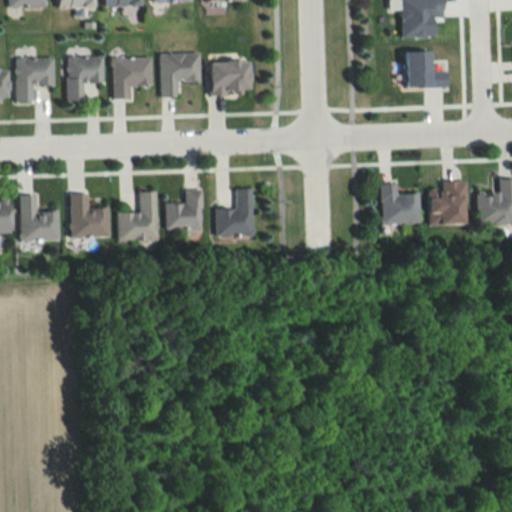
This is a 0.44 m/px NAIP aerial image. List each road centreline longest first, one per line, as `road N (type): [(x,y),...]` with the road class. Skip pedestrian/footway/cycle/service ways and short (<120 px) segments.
road 1 (residential): [(511,130),(0,146)]
road 2 (residential): [(304,0),(312,251)]
road 3 (residential): [(481,132),(476,0)]
